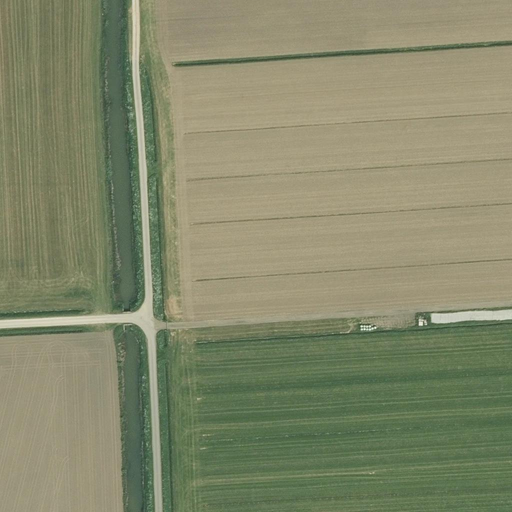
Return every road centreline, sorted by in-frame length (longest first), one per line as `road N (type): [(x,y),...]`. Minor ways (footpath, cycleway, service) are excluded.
road 1 (unclassified): [(149,317),(136,62)]
road 2 (unclassified): [(160,511),(149,317)]
road 3 (unclassified): [(149,317),(0,324)]
